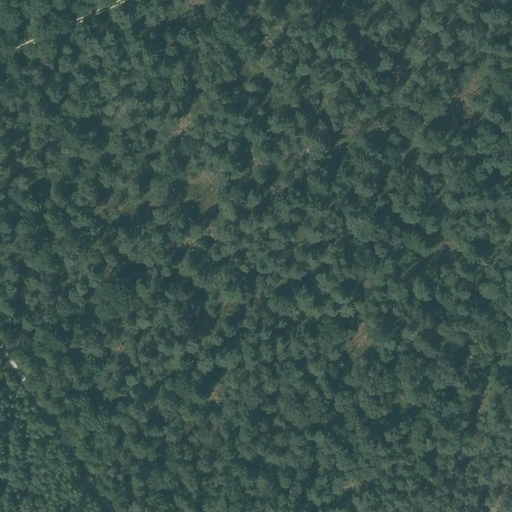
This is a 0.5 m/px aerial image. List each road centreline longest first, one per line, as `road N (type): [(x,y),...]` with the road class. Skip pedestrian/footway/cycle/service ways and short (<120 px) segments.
road 1 (track): [(0,329),(122,511)]
road 2 (track): [(0,57),(120,0)]
